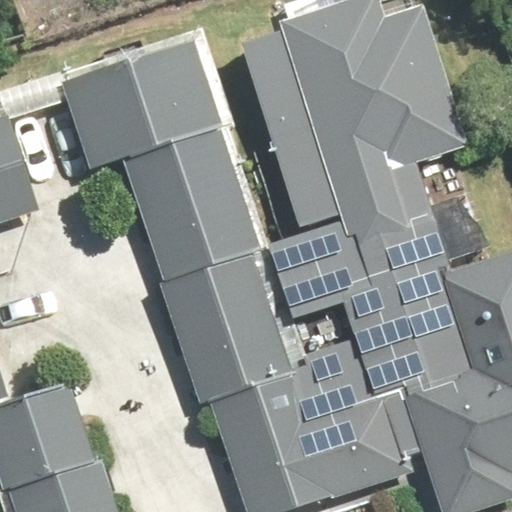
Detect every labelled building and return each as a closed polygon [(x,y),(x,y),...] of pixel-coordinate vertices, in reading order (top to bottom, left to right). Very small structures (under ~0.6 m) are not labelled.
[(316,389),(228,416),(258,511),(299,511),(412,476),(407,458),(434,449),(454,511),(502,511),(511,509),(511,254),(468,269),(434,166),(485,150),(440,11),(401,23),(393,0),(378,0),(254,40),(318,238),(271,253),(316,389)] [(209,45),(72,87),(98,174),(133,163),(235,133),(209,45)] [(17,124),(0,128),(0,230),(46,216),(17,124)] [(235,133),(133,163),(169,285),(271,253),(235,133)] [(271,253),(169,285),(210,421),(228,416),(316,389),(271,253)] [(0,511),(0,403),(12,400),(0,364),(0,511)] [(75,392),(0,417),(0,465),(12,502),(25,497),(102,471),(75,392)] [(102,471),(25,497),(29,511),(129,511),(114,467),(102,471)]
